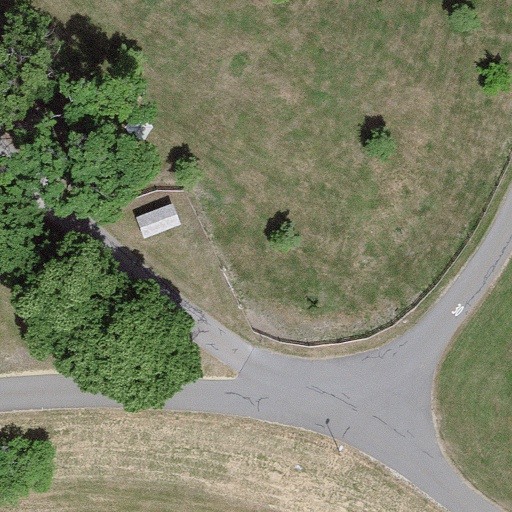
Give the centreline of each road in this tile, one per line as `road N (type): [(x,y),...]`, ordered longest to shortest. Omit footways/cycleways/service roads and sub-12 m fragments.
road 1 (unclassified): [(0,146),(255,363),(324,404)]
road 2 (unclassified): [(324,404),(149,394),(0,401)]
road 3 (residential): [(511,241),(464,312),(366,426)]
road 4 (residential): [(476,511),(366,426)]
